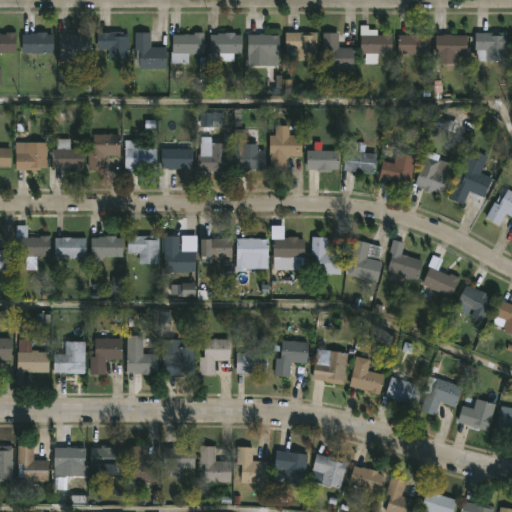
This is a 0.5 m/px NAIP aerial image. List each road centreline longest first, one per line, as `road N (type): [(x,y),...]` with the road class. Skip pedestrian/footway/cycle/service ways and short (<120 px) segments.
road 1 (residential): [(511,271),(432,231),(348,210),(0,204)]
road 2 (residential): [(511,479),(297,424),(0,414)]
